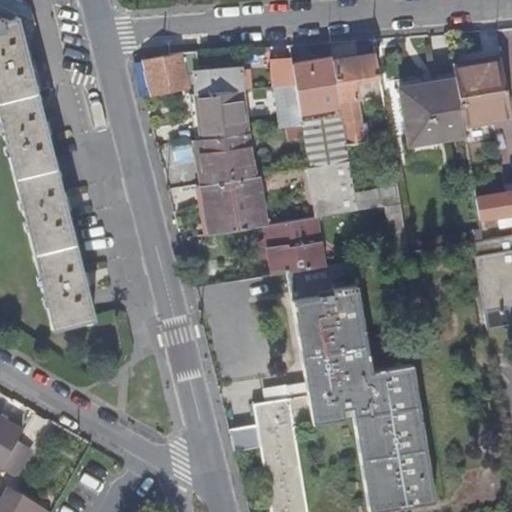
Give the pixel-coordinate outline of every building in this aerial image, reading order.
[(0,0),(0,125),(52,328),(94,317),(86,285),(88,284),(84,272),(82,273),(67,210),(69,209),(65,197),(63,197),(47,135),(49,134),(46,122),(44,123),(28,59),(30,59),(27,47),(24,47),(28,21),(0,5),(0,0)] [(32,22),(27,4),(18,0),(0,0),(0,5),(28,21),(32,22)] [(183,53),(161,57),(161,56),(141,60),(152,98),(182,90),(183,95),(196,94),(240,89),(242,89),(241,70),(197,74),(195,53),(183,53)] [(377,76),(373,53),(331,60),(337,100),(340,100),(343,122),(345,122),(347,142),(363,140),(362,137),(367,136),(366,131),(362,131),(355,80),(377,76)] [(303,142),(307,168),(347,162),(329,57),(290,63),(294,85),(300,126),(303,142)] [(294,85),(290,63),(290,61),(270,62),(274,86),(294,85)] [(453,69),(454,78),(462,123),(509,115),(501,61),(453,69)] [(432,140),(464,135),(462,123),(454,78),(397,87),(405,135),(431,131),(432,140)] [(201,138),(245,133),(246,133),(240,89),(196,94),(201,138)] [(287,144),(303,142),(300,126),(284,128),(287,144)] [(198,184),(201,184),(252,176),(245,133),(201,138),(191,139),(198,184)] [(307,168),(315,216),(356,210),(348,162),(347,162),(307,168)] [(208,233),(263,225),(264,224),(256,175),(252,176),(201,184),(208,233)] [(511,213),(511,190),(474,197),(478,218),(511,213)] [(271,275),(323,266),(315,216),(264,224),(263,225),(271,275)] [(511,235),(482,240),(473,242),(485,314),(511,308),(511,235)] [(271,275),(221,283),(223,295),(289,284),(307,394),(253,403),(271,511),(307,511),(295,427),(343,419),(341,410),(351,408),(367,511),(371,511),(434,502),(412,369),(373,375),(354,261),(323,266),(271,275)] [(16,443),(23,432),(0,418),(0,470),(1,469),(16,443)] [(31,451),(16,443),(1,469),(15,477),(31,451)] [(43,511),(8,491),(0,503),(0,511),(43,511)]
